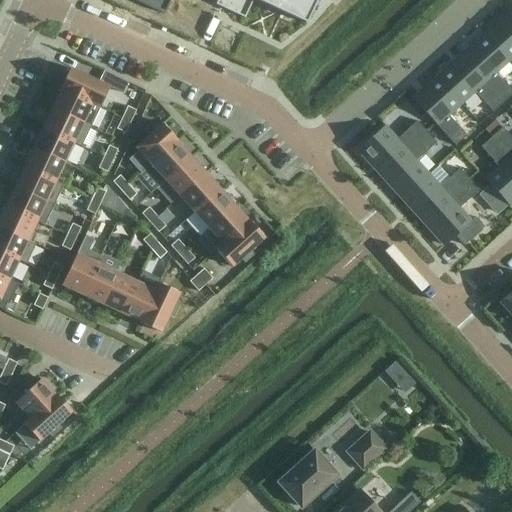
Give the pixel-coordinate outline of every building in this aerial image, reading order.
[(127,0),(163,16),(170,0),(217,0),(215,5),(215,6),(242,18),(244,19),(253,0),(306,24),(317,0),(127,0)] [(486,34),(485,35),(509,62),(511,59),(511,18),(508,14),(498,24),(496,22),(485,32),(486,34)] [(471,47),(461,57),(503,103),(511,94),(511,92),(496,74),(509,62),(485,35),(483,37),(481,35),(470,46),(471,47)] [(439,77),(437,78),(461,105),(474,93),(492,113),(503,103),(461,57),(450,66),(449,65),(437,75),(439,77)] [(59,91),(60,91),(99,109),(109,88),(99,84),(69,70),(59,91)] [(104,73),(99,84),(109,88),(123,95),(129,84),(104,73)] [(424,90),(413,100),(454,147),(466,136),(448,117),(461,105),(437,78),(435,80),(434,78),(422,88),(424,90)] [(51,110),(91,127),(99,109),(60,91),(51,110)] [(135,112),(127,108),(121,119),(130,123),(135,112)] [(91,127),(51,110),(42,129),(73,144),(81,148),(91,127)] [(116,130),(124,134),(125,134),(130,123),(121,119),(116,130)] [(384,126),(357,151),(360,153),(358,155),(368,166),(370,164),(380,175),(426,133),(416,122),(396,140),(384,126)] [(177,142),(162,125),(135,149),(150,166),(176,143),(177,142)] [(511,140),(502,128),(491,138),(511,161),(511,140)] [(42,129),(33,149),(64,164),(73,144),(42,129)] [(426,133),(380,175),(389,186),(387,187),(398,199),(399,197),(401,199),(427,175),(416,162),(436,144),(426,133)] [(511,161),(491,138),(480,148),(498,168),(484,180),(489,185),(507,205),(508,207),(511,205),(511,206),(511,161)] [(176,143),(150,166),(144,171),(158,187),(165,182),(190,158),(176,143)] [(103,158),(112,162),(117,151),(108,147),(103,158)] [(33,149),(24,168),(55,183),(64,164),(33,149)] [(97,169),(106,174),(112,162),(103,158),(97,169)] [(179,198),(205,175),(190,158),(165,182),(179,198)] [(14,188),(46,203),(53,206),(62,187),(55,183),(24,168),(14,188)] [(403,200),(401,202),(411,213),(413,212),(422,222),(469,180),(459,170),(439,188),(427,175),(401,199),(403,200)] [(179,198),(194,214),(219,191),(205,175),(179,198)] [(112,183),(120,192),(128,186),(119,177),(112,183)] [(469,180),(422,222),(432,233),(430,235),(441,246),(442,244),(445,247),(455,237),(463,246),(484,228),(475,218),(470,222),(459,209),(479,191),(469,180)] [(489,185),(478,195),(496,215),(507,205),(489,185)] [(136,195),(128,186),(120,192),(129,202),(136,195)] [(87,198),(96,202),(101,191),(92,187),(87,198)] [(5,207),(36,222),(46,203),(14,188),(5,207)] [(208,230),(234,207),(219,191),(194,214),(208,230)] [(96,202),(87,198),(81,210),(90,214),(96,202)] [(110,207),(119,216),(126,210),(118,200),(110,207)] [(165,200),(158,208),(175,222),(182,213),(165,200)] [(0,218),(0,228),(27,242),(36,222),(5,207),(0,218)] [(216,251),(248,222),(234,207),(208,230),(202,235),(216,251)] [(141,215),(149,224),(156,218),(148,209),(141,215)] [(135,219),(126,210),(119,216),(127,225),(135,219)] [(165,227),(156,218),(149,224),(158,234),(165,227)] [(248,222),(216,251),(231,268),(241,259),(244,263),(253,255),(249,252),(264,239),(248,221),(248,222)] [(80,229),(71,225),(66,236),(75,240),(80,229)] [(35,245),(27,242),(0,228),(0,252),(18,261),(26,265),(35,245)] [(142,242),(150,251),(158,244),(149,235),(142,242)] [(75,240),(66,236),(61,248),(69,252),(75,240)] [(93,240),(85,237),(61,286),(82,296),(96,264),(100,257),(88,251),(93,240)] [(170,247),(178,257),(185,250),(177,241),(170,247)] [(158,244),(150,251),(159,260),(166,254),(158,244)] [(194,259),(185,250),(178,257),(187,266),(194,259)] [(0,275),(9,280),(18,261),(0,252),(0,275)] [(48,275),(56,279),(62,268),(53,264),(48,275)] [(101,305),(116,274),(96,264),(82,296),(101,305)] [(203,270),(196,276),(205,286),(212,280),(203,270)] [(101,305),(121,314),(135,283),(116,274),(101,305)] [(0,299),(9,280),(0,275),(0,299)] [(51,291),(56,279),(48,275),(42,287),(51,291)] [(197,293),(205,286),(196,276),(189,283),(197,293)] [(139,323),(154,292),(135,283),(121,314),(139,323)] [(154,292),(139,323),(139,324),(160,334),(168,316),(173,318),(178,308),(173,306),(179,294),(158,284),(154,292)] [(511,292),(499,304),(500,306),(498,308),(506,317),(509,315),(511,318),(511,292)] [(42,311),(47,299),(38,295),(33,307),(42,311)] [(7,360),(2,372),(11,376),(16,364),(7,360)] [(11,392),(19,400),(15,403),(29,419),(55,396),(40,380),(36,384),(23,368),(11,392)] [(0,375),(0,384),(5,387),(6,387),(11,376),(2,372),(0,375)] [(56,396),(55,396),(29,419),(23,425),(39,442),(48,433),(51,437),(60,430),(57,426),(71,413),(56,396)] [(362,470),(384,450),(369,433),(347,453),(362,470)] [(0,445),(0,451),(9,456),(13,447),(2,442),(0,445)] [(336,476),(313,452),(278,484),(289,495),(286,497),(295,507),(298,505),(300,508),(336,476)] [(377,511),(360,492),(337,511),(377,511)] [(409,511),(419,503),(410,493),(390,511),(409,511)]
